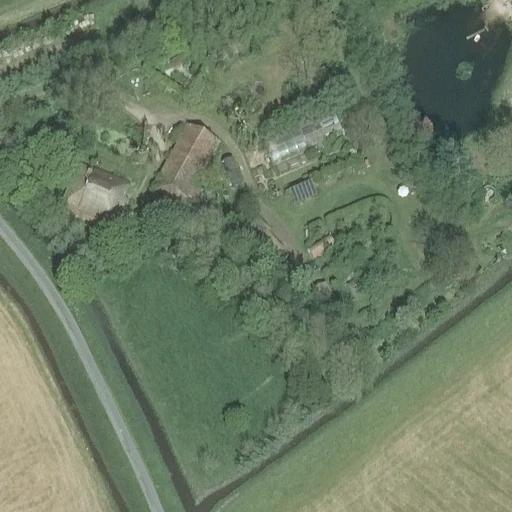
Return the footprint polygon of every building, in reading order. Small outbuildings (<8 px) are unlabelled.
[(269,139),(280,164),(348,134),(337,109),(269,139)] [(217,141),(187,125),(153,189),(183,204),(188,195),(195,199),(200,189),(194,185),(217,141)] [(114,233),(127,201),(123,199),(129,185),(78,164),(60,209),(57,216),(72,222),(74,216),(114,233)] [(314,181),(294,190),(299,201),(319,192),(314,181)] [(316,303),(280,258),(286,253),(266,231),(242,253),(260,273),(267,267),(307,311),(316,303)] [(328,235),(306,249),(314,261),(336,248),(328,235)] [(340,308),(324,283),(310,292),(326,317),(340,308)]
